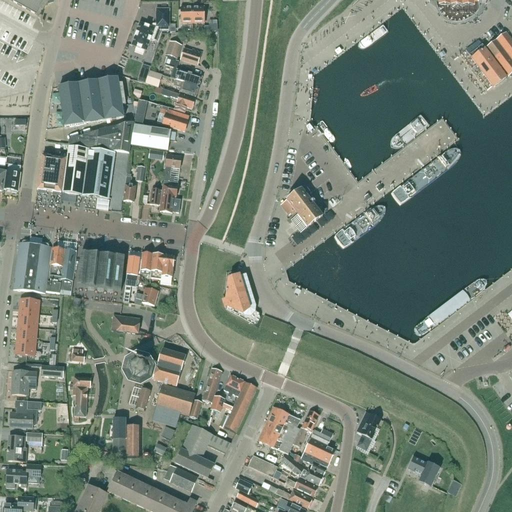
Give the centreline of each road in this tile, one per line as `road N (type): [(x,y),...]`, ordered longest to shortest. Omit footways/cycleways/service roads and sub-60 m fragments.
road 1 (unclassified): [(478,511),(492,477),(492,446),(468,401),(362,340),(284,311),(258,275),(257,240),(295,44),(331,0)]
road 2 (tertiary): [(196,238),(240,124),(256,0)]
road 3 (residential): [(27,201),(65,0)]
road 4 (tertiary): [(274,380),(218,354),(191,322),(196,238)]
road 5 (tertiary): [(336,511),(347,417),(274,380)]
road 6 (residential): [(196,238),(216,79)]
road 7 (residential): [(214,511),(274,380)]
